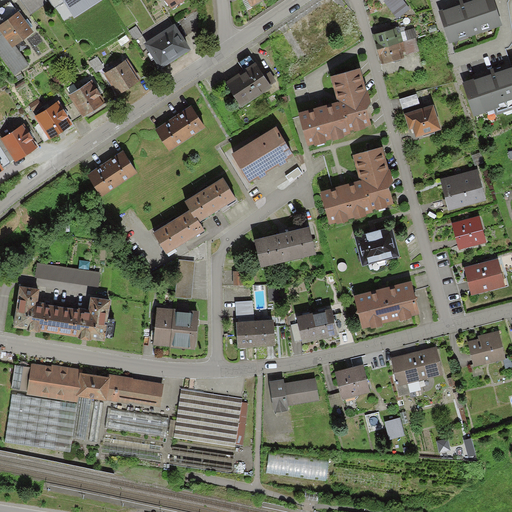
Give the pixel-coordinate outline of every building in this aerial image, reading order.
[(0,21),(17,9),(10,0),(6,0),(0,5),(0,21)] [(48,0),(20,0),(30,13),(48,0)] [(49,0),(55,8),(65,2),(75,17),(100,0),(49,0)] [(344,13),(334,0),(327,0),(291,25),(302,41),(318,30),(321,33),(334,24),(332,21),(344,13)] [(409,8),(403,0),(384,0),(396,17),(409,8)] [(492,0),(468,0),(440,10),(450,42),(501,25),(492,0)] [(17,9),(0,21),(0,22),(4,28),(13,40),(30,27),(17,9)] [(135,21),(127,27),(132,36),(141,30),(135,21)] [(188,43),(174,22),(145,40),(159,62),(188,43)] [(372,29),(376,44),(398,38),(394,23),(372,29)] [(4,28),(0,30),(0,50),(13,69),(26,59),(13,40),(4,28)] [(419,47),(414,34),(402,38),(407,51),(419,47)] [(402,52),(398,38),(376,44),(380,58),(402,52)] [(244,66),(226,78),(241,100),(276,77),(269,66),(262,71),(248,51),(238,58),(244,66)] [(103,61),(97,52),(88,58),(94,67),(103,61)] [(137,76),(124,55),(104,68),(117,89),(137,76)] [(511,60),(463,77),(475,114),(511,101),(511,60)] [(340,99),(362,94),(355,65),(333,71),(340,99)] [(55,72),(50,75),(55,83),(60,79),(55,72)] [(69,90),(74,97),(83,110),(102,98),(98,92),(100,90),(94,82),(92,83),(88,77),(69,90)] [(417,99),(414,90),(400,95),(403,104),(417,99)] [(340,99),(298,110),(306,138),(314,136),(313,132),(321,130),(322,134),(331,131),(330,128),(340,126),(341,129),(347,127),(346,123),(353,122),(352,119),(361,116),(361,120),(368,118),(362,94),(340,99)] [(74,97),(67,101),(77,114),(83,110),(74,97)] [(49,133),(70,119),(61,105),(56,98),(36,112),(39,117),(49,133)] [(35,111),(43,106),(40,100),(31,106),(35,111)] [(70,119),(77,114),(67,101),(61,105),(70,119)] [(204,121),(191,102),(155,125),(168,144),(204,121)] [(438,124),(431,102),(404,110),(408,123),(413,122),(415,131),(438,124)] [(39,117),(33,121),(43,137),(49,133),(39,117)] [(15,155),(36,141),(26,126),(22,121),(1,135),(4,139),(13,153),(15,155)] [(36,141),(43,137),(33,121),(26,126),(36,141)] [(290,149),(275,124),(232,150),(247,175),(290,149)] [(4,139),(0,141),(0,145),(7,157),(13,153),(4,139)] [(362,178),(384,172),(377,144),(355,150),(362,178)] [(136,166),(123,147),(87,172),(100,190),(136,166)] [(476,167),(440,176),(447,203),(483,194),(476,167)] [(362,178),(321,188),(328,216),(337,214),(336,211),(343,209),(344,212),(354,210),(353,207),(362,204),(363,207),(370,205),(369,202),(376,200),(375,197),(383,195),(384,198),(391,196),(384,172),(362,178)] [(189,205),(196,216),(234,193),(221,174),(184,198),(189,205)] [(189,205),(153,229),(166,248),(202,225),(196,216),(189,205)] [(479,214),(452,221),(458,243),(485,236),(479,214)] [(307,222),(254,235),(260,260),(313,246),(307,222)] [(389,223),(355,232),(362,260),(396,251),(389,223)] [(192,256),(176,255),(174,293),(190,295),(192,256)] [(496,256),(467,264),(471,276),(468,277),(470,287),(502,278),(496,256)] [(99,269),(35,260),(33,272),(98,281),(99,269)] [(241,268),(232,268),(232,279),(242,279),(241,268)] [(410,277),(353,292),(361,323),(370,320),(369,316),(379,313),(379,316),(399,311),(398,308),(407,306),(408,310),(418,307),(410,277)] [(57,327),(60,303),(35,299),(37,285),(19,282),(14,321),(25,322),(25,325),(38,327),(38,325),(57,327)] [(60,303),(57,327),(77,330),(77,333),(91,335),(91,332),(103,334),(109,295),(91,292),(89,307),(60,303)] [(336,328),(332,311),(331,305),(313,309),(318,331),(329,329),(329,333),(336,331),(336,328)] [(169,339),(172,307),(156,306),(153,338),(169,339)] [(172,307),(169,339),(194,342),(197,310),(172,307)] [(297,318),(301,335),(318,331),(313,309),(296,313),(297,318)] [(332,311),(336,328),(343,326),(339,309),(332,311)] [(253,317),(255,340),(272,339),(271,315),(253,317)] [(255,340),(253,317),(236,318),(237,341),(255,340)] [(301,335),(297,318),(290,320),(294,337),(301,335)] [(483,335),(467,339),(471,356),(481,353),(482,358),(504,352),(498,328),(482,332),(483,335)] [(435,344),(390,356),(399,390),(409,388),(406,376),(441,367),(435,344)] [(31,387),(32,362),(15,360),(11,384),(31,387)] [(32,362),(31,387),(68,392),(68,388),(77,389),(80,369),(32,362)] [(363,362),(335,368),(339,390),(368,384),(363,362)] [(80,369),(77,389),(115,395),(116,393),(118,375),(80,369)] [(128,394),(130,377),(118,375),(116,393),(128,394)] [(314,375),(268,382),(272,410),(287,408),(286,398),(317,394),(314,375)] [(130,377),(128,394),(159,399),(162,382),(130,377)] [(241,394),(179,385),(174,416),(172,433),(234,442),(241,398),(241,394)] [(74,400),(10,390),(3,437),(68,447),(70,438),(97,442),(104,397),(76,393),(74,400)] [(342,401),(339,390),(329,392),(331,403),(342,401)] [(241,398),(234,442),(241,443),(247,399),(241,398)] [(167,412),(106,403),(99,452),(160,461),(164,432),(166,415),(167,412)] [(174,416),(166,415),(164,432),(172,433),(174,416)] [(234,442),(172,433),(168,461),(230,470),(234,442)] [(328,459),(267,452),(264,476),(325,483),(328,459)] [(400,474),(333,466),(331,485),(397,493),(400,474)] [(305,491),(304,499),(308,499),(318,501),(319,494),(305,491)]
